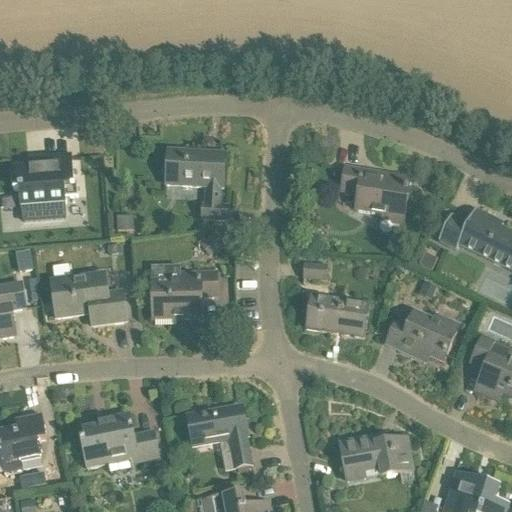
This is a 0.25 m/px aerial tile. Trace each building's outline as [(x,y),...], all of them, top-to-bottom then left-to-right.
[(225,163),(203,162),(203,155),(169,153),(167,187),(206,189),(205,207),(203,206),(202,223),(228,224),(229,209),(220,209),(221,190),(224,190),(225,163)] [(65,187),(75,186),(73,161),(46,163),(46,167),(12,169),(14,192),(20,192),(21,209),(67,206),(65,187)] [(410,187),(379,182),(380,175),(346,170),(343,194),(360,197),(357,213),(381,216),(381,225),(403,228),(410,187)] [(511,235),(502,230),(504,226),(476,212),(469,226),(452,217),(439,242),(457,251),(460,247),(511,273),(511,235)] [(229,246),(216,233),(201,247),(211,259),(216,254),(218,256),(229,246)] [(121,246),(108,248),(109,257),(122,256),(121,246)] [(17,256),(20,275),(34,273),(30,254),(17,256)] [(420,267),(432,273),(438,261),(426,255),(420,267)] [(329,268),(325,268),(305,267),(304,281),(328,283),(329,268)] [(217,275),(180,276),(180,285),(154,285),(154,321),(202,320),(202,300),(218,299),(217,275)] [(123,295),(108,297),(105,277),(52,284),(57,321),(92,317),(93,329),(127,325),(123,295)] [(438,289),(426,284),(422,294),(433,299),(438,289)] [(13,314),(26,311),(23,286),(0,289),(0,342),(17,339),(13,314)] [(370,306),(312,298),(307,331),(365,340),(370,306)] [(444,365),(460,326),(436,315),(433,320),(416,313),(409,328),(398,324),(387,347),(414,359),(417,353),(444,365)] [(511,362),(509,361),(511,352),(511,350),(483,339),(472,366),(486,372),(476,395),(493,402),(496,394),(511,401),(511,362)] [(243,414),(231,416),(230,411),(189,419),(195,449),(221,444),(226,473),(252,468),(247,440),(248,439),(243,414)] [(154,434),(134,438),(130,416),(108,421),(109,426),(82,431),(85,444),(81,445),(86,470),(109,465),(111,474),(132,470),(131,467),(160,461),(154,434)] [(40,445),(48,443),(43,417),(29,420),(30,428),(0,433),(0,452),(5,479),(23,475),(21,466),(43,461),(40,445)] [(407,440),(390,444),(377,446),(376,439),(340,446),(345,472),(380,466),(383,478),(401,475),(403,485),(415,483),(413,473),(414,472),(407,440)] [(497,502),(501,489),(456,475),(453,485),(454,485),(444,511),(508,511),(510,507),(497,502)] [(271,511),(270,504),(245,508),(243,496),(243,495),(202,503),(203,511),(271,511)] [(36,511),(35,502),(21,504),(22,511),(36,511)]
